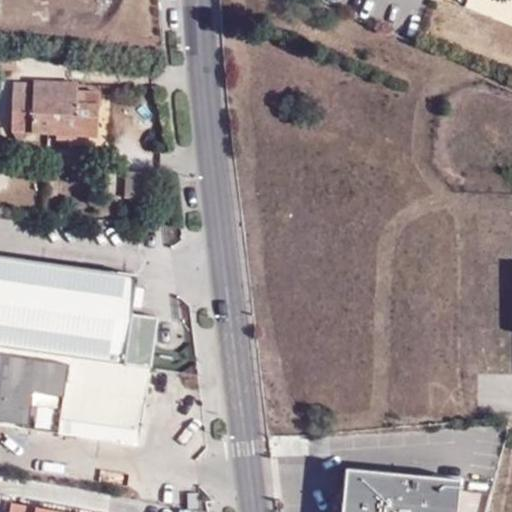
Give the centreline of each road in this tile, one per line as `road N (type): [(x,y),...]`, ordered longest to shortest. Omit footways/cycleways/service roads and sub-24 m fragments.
road 1 (tertiary): [(199,0),(256,511)]
road 2 (unknown): [(202,60),(59,68)]
